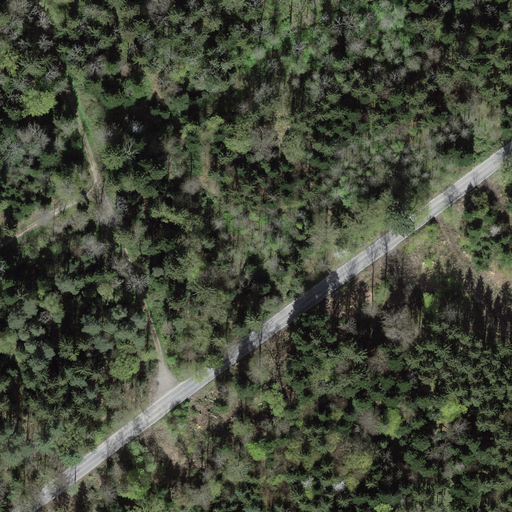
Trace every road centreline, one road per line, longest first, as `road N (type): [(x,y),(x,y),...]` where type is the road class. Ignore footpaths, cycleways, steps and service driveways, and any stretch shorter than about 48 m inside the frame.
road 1 (tertiary): [(19,511),(511,150)]
road 2 (track): [(34,0),(172,399)]
